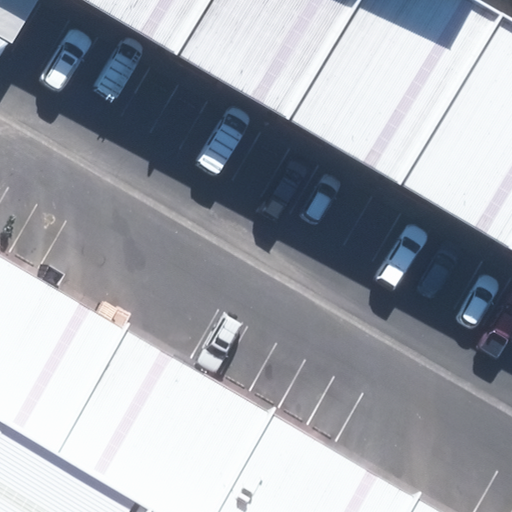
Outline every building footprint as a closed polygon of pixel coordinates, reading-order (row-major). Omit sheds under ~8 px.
[(94,0),(177,49),(206,0),(94,0)] [(206,0),(177,49),(290,115),(358,0),(206,0)] [(358,0),(290,115),(402,182),(506,8),(492,0),(358,0)] [(402,182),(511,246),(511,11),(506,8),(402,182)] [(0,423),(57,456),(130,328),(0,254),(0,423)] [(141,503),(156,511),(214,511),(272,410),(130,328),(57,456),(141,503)] [(214,511),(412,511),(422,495),(272,410),(214,511)] [(0,423),(0,511),(136,511),(141,503),(57,456),(0,423)] [(451,511),(422,495),(412,511),(451,511)] [(156,511),(141,503),(136,511),(156,511)]
